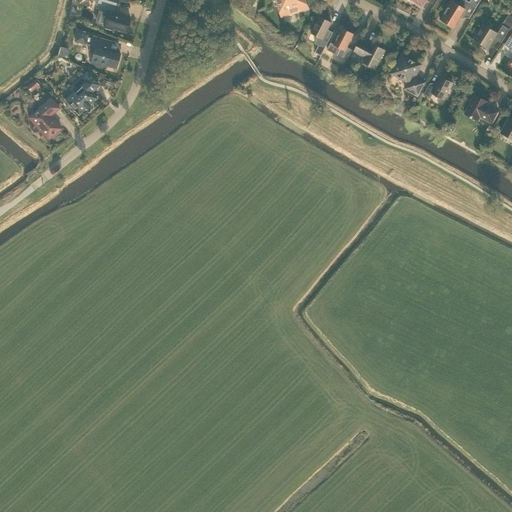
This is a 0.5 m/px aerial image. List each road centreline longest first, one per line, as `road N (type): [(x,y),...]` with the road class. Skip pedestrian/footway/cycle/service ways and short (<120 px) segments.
road 1 (unclassified): [(0,212),(121,112),(163,0)]
road 2 (residential): [(511,91),(353,0)]
